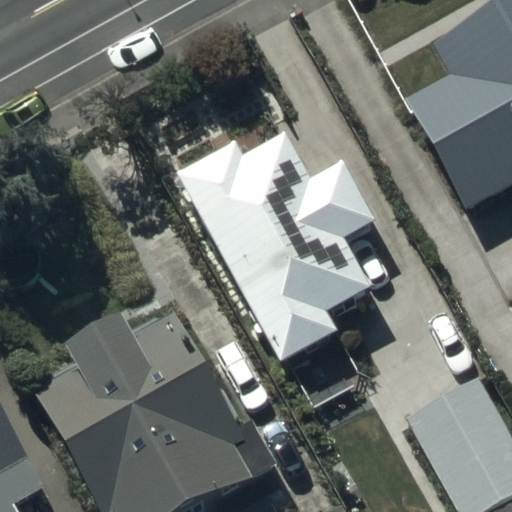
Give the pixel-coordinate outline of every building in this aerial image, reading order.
[(511,17),(440,57),(459,92),(419,113),(470,208),(511,185),(511,17)] [(368,232),(342,185),(305,204),(282,161),(251,178),(237,166),(189,191),(284,367),(328,343),(317,323),(362,299),(336,249),(368,232)] [(211,511),(260,485),(175,334),(126,361),(116,344),(71,369),(81,388),(44,409),(101,511),(211,511)] [(511,511),(511,457),(472,386),(411,420),(462,511),(511,511)] [(0,511),(21,511),(37,504),(0,436),(0,511)]
